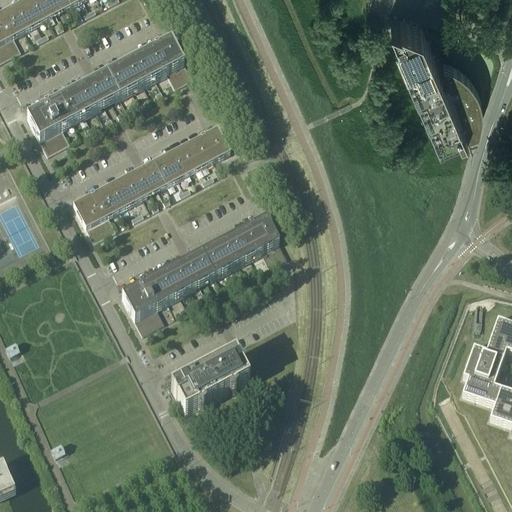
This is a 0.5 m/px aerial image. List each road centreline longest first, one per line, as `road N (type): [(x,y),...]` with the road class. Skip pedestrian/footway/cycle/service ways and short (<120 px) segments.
road 1 (tertiary): [(314,511),(413,303),(459,231)]
road 2 (residential): [(54,205),(213,120)]
road 3 (residential): [(98,290),(257,207)]
road 4 (residential): [(5,108),(164,28)]
road 5 (residential): [(147,383),(189,458),(256,511)]
road 6 (tertiary): [(459,231),(511,72)]
road 7 (residential): [(147,383),(284,310)]
road 8 (residential): [(511,50),(387,0)]
